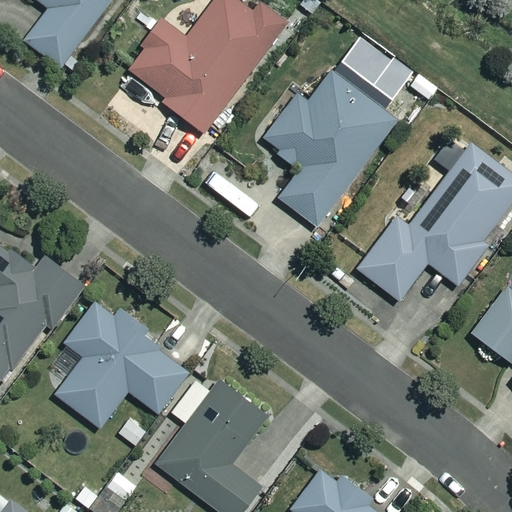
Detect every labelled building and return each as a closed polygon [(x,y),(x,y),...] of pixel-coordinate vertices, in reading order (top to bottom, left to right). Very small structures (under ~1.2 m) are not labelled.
[(37,0),(53,12),(29,43),(70,75),(126,0),(37,0)] [(256,16),(234,0),(220,0),(191,41),(167,23),(131,71),(170,99),(167,104),(209,135),(290,26),(263,6),(256,16)] [(400,123),(335,75),(312,105),(301,97),(266,144),(303,173),(282,201),(321,229),(400,123)] [(511,211),(511,174),(475,147),(414,228),(401,219),(362,272),(403,303),(432,265),(461,287),(491,247),(487,245),(511,211)] [(39,272),(0,243),(0,385),(4,389),(51,325),(58,330),(88,289),(48,260),(39,272)] [(511,290),(476,336),(511,362),(511,290)] [(121,320),(101,305),(69,345),(88,360),(60,396),(103,430),(133,393),(163,416),(196,374),(144,333),(147,329),(126,313),(121,320)] [(217,395),(200,382),(175,416),(191,427),(161,467),(220,511),(250,511),(266,491),(235,467),(272,418),(227,383),(217,395)] [(74,423),(59,442),(79,457),(93,438),(74,423)] [(385,511),(329,468),(294,511),(385,511)] [(121,474),(94,511),(122,511),(140,488),(121,474)] [(9,511),(32,511),(18,501),(9,511)]
